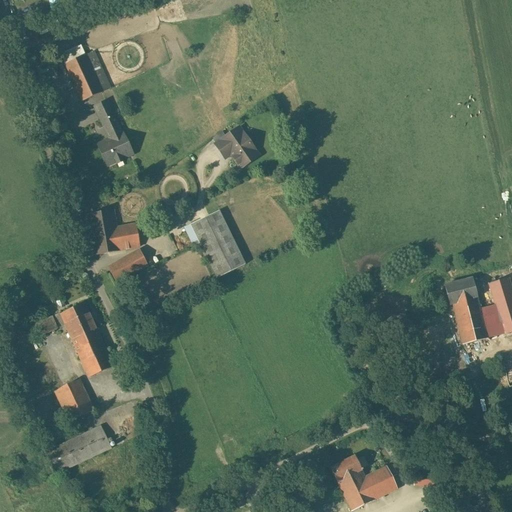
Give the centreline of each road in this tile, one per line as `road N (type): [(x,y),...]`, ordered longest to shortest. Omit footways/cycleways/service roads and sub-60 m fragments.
road 1 (unclassified): [(0,28),(89,267),(148,396),(167,511)]
road 2 (unclassified): [(188,511),(334,434),(374,422),(475,443),(511,437)]
road 3 (unknown): [(411,430),(501,371),(511,343)]
